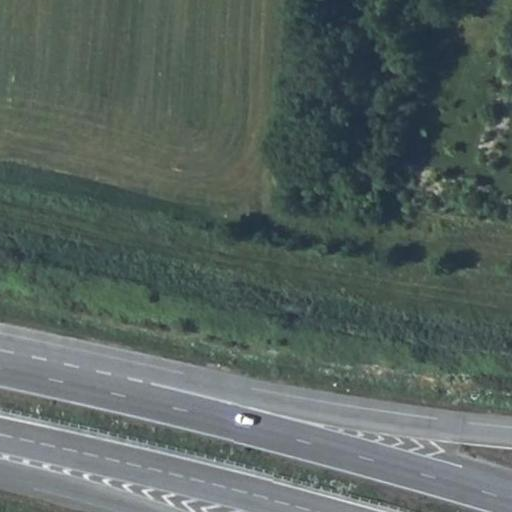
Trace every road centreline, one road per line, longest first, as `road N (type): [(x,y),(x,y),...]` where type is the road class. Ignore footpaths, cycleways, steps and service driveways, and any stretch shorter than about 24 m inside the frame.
road 1 (trunk): [(511,499),(125,396)]
road 2 (trunk): [(511,436),(343,416),(185,384),(125,396)]
road 3 (trunk): [(0,435),(318,511)]
road 4 (track): [(266,212),(429,250),(511,256)]
road 5 (trunk): [(0,468),(160,511)]
road 6 (trunk): [(125,396),(0,369)]
